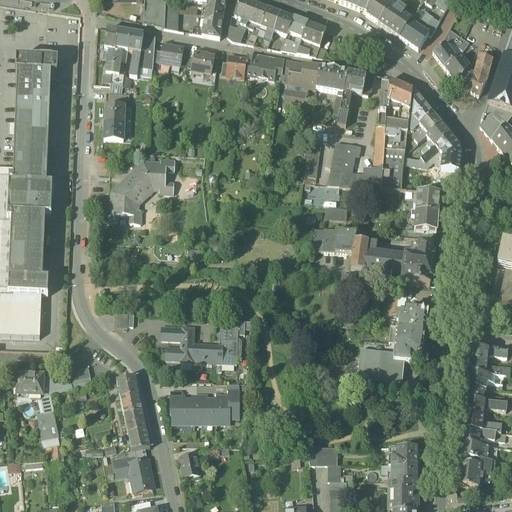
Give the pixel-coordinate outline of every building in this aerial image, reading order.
[(144,0),(143,27),(164,32),(165,7),(164,0),(144,0)] [(164,0),(165,7),(173,8),(173,0),(164,0)] [(224,14),(226,0),(185,0),(185,3),(202,5),(206,5),(206,12),(224,14)] [(365,15),(369,0),(341,0),(340,6),(365,15)] [(366,18),(378,26),(389,8),(377,0),(369,0),(365,15),(365,17),(366,18)] [(437,0),(426,0),(423,4),(431,10),(437,0)] [(452,3),(444,0),(437,0),(431,10),(427,17),(439,25),(452,3)] [(234,20),(242,23),(248,25),(254,7),(241,2),(234,20)] [(177,9),(173,8),(165,7),(164,32),(176,35),(176,34),(177,15),(177,9)] [(254,7),(248,25),(260,30),(267,12),(254,7)] [(378,26),(399,40),(409,24),(411,23),(389,8),(378,26)] [(202,11),(177,9),(177,15),(197,17),(194,31),(203,32),(206,12),(202,11)] [(201,39),(219,42),(224,14),(206,12),(203,32),(201,39)] [(280,17),(267,12),(260,30),(267,32),(273,34),(280,17)] [(428,38),(430,39),(439,25),(427,17),(426,16),(421,23),(425,25),(421,32),(428,37),(428,38)] [(293,21),(280,17),(273,34),(276,36),(286,39),(288,36),(293,21)] [(411,23),(409,24),(414,28),(419,21),(414,18),(411,23)] [(300,41),(302,42),(308,27),(293,21),(288,36),(290,37),(299,41),(300,41)] [(421,32),(414,28),(409,24),(399,40),(418,53),(428,38),(428,37),(421,32)] [(259,33),(260,30),(248,25),(246,30),(253,33),(254,33),(254,31),(259,33)] [(232,45),(240,46),(246,30),(240,28),(240,27),(238,27),(236,31),(229,29),(227,41),(232,45)] [(326,34),(308,27),(302,42),(301,43),(307,46),(318,50),(319,50),(320,50),(326,34)] [(191,37),(201,39),(203,32),(194,31),(192,31),(192,36),(191,36),(191,37)] [(104,52),(109,52),(115,53),(115,52),(118,34),(107,32),(104,52)] [(272,37),(273,34),(267,32),(266,35),(263,43),(269,45),(272,37)] [(511,32),(503,59),(511,62),(511,32)] [(445,40),(456,48),(461,41),(449,33),(445,40)] [(118,34),(115,52),(122,53),(127,54),(130,36),(118,34)] [(127,54),(133,55),(140,56),(143,38),(130,36),(127,54)] [(244,47),(253,49),(257,39),(252,37),(249,36),(244,47)] [(153,73),(153,65),(154,53),(155,40),(143,38),(140,56),(138,71),(153,73)] [(443,44),(445,47),(433,56),(444,71),(457,61),(459,59),(463,53),(456,48),(445,40),(443,44)] [(464,43),(461,41),(456,48),(463,53),(464,54),(469,46),(464,43)] [(281,54),(288,56),(292,45),(287,43),(285,43),(282,50),(281,54)] [(299,48),(299,50),(304,52),(307,46),(301,43),(299,48)] [(299,50),(299,48),(297,47),(292,45),(288,56),(296,57),(299,50)] [(179,70),(180,70),(182,58),(183,54),(162,50),(162,54),(159,66),(172,69),(173,66),(180,67),(179,70)] [(312,55),(304,52),(299,50),(296,57),(311,60),(312,55)] [(315,61),(322,62),(326,52),(320,50),(319,50),(315,61)] [(113,66),(115,53),(109,52),(107,65),(113,66)] [(119,77),(122,53),(115,52),(115,53),(113,66),(111,76),(119,78),(119,77)] [(162,54),(154,53),(153,65),(159,66),(162,54)] [(138,71),(140,56),(133,55),(129,79),(137,80),(138,71)] [(191,76),(203,78),(204,75),(211,76),(213,64),(213,61),(206,60),(207,58),(198,56),(198,57),(195,57),(194,60),(192,72),(191,76)] [(267,82),(274,83),(276,73),(282,74),(283,64),(277,62),(247,57),(246,63),(244,78),(257,80),(260,75),(266,76),(267,82)] [(180,70),(186,71),(188,59),(182,58),(180,70)] [(479,58),(474,77),(486,83),(492,62),(491,62),(479,58)] [(188,59),(186,71),(192,72),(194,60),(188,59)] [(444,71),(457,88),(467,72),(468,71),(459,59),(457,61),(444,71)] [(487,108),(511,116),(511,62),(503,59),(487,108)] [(227,80),(244,82),(244,78),(246,63),(229,60),(229,66),(227,80)] [(8,179),(8,180),(9,181),(9,185),(8,186),(8,187),(9,187),(8,214),(7,214),(7,216),(8,216),(7,220),(7,221),(7,222),(8,222),(9,222),(11,222),(8,292),(8,296),(41,298),(45,298),(46,298),(46,299),(48,299),(48,297),(47,297),(47,296),(48,283),(48,282),(48,281),(47,281),(46,281),(42,281),(45,217),(49,217),(49,218),(51,218),(51,216),(50,216),(52,189),(52,188),(52,187),(51,186),(51,187),(50,187),(46,187),(48,140),(51,76),(57,76),(57,63),(53,63),(53,62),(46,62),(16,61),(15,74),(17,75),(15,128),(14,139),(13,172),(13,179),(10,179),(8,179)] [(282,76),(294,78),(296,69),(296,66),(283,64),(282,74),(282,76)] [(303,67),(302,70),(301,79),(318,82),(319,70),(303,67)] [(316,92),(318,82),(301,79),(302,70),(296,69),(294,78),(282,76),(280,86),(287,87),(283,106),(285,107),(286,109),(292,110),(295,108),(306,110),(308,97),(307,97),(308,91),(316,92)] [(338,96),(343,97),(343,95),(347,75),(319,70),(318,82),(316,92),(338,96)] [(470,75),(467,72),(457,88),(457,89),(478,100),(486,83),(474,77),(470,75)] [(351,96),(362,98),(365,79),(365,78),(347,75),(343,95),(351,96)] [(110,87),(122,89),(124,78),(119,77),(119,78),(111,76),(110,87)] [(374,80),(365,79),(362,98),(368,99),(368,96),(371,94),(373,85),(374,80)] [(397,125),(408,127),(412,93),(389,83),(387,103),(400,108),(399,113),(397,125)] [(343,97),(339,118),(347,120),(351,96),(343,95),(343,97)] [(333,117),(339,118),(343,97),(338,96),(333,117)] [(419,128),(419,129),(433,118),(415,96),(412,116),(414,118),(412,119),(414,122),(419,127),(419,128)] [(378,130),(385,131),(386,123),(386,120),(387,103),(387,97),(381,97),(380,97),(379,113),(378,113),(378,114),(379,114),(378,130)] [(386,120),(392,121),(393,112),(399,113),(400,108),(387,103),(386,120)] [(105,108),(105,126),(123,126),(124,109),(105,108)] [(490,143),(492,145),(506,129),(505,128),(507,126),(506,125),(507,121),(510,121),(511,118),(511,116),(487,108),(484,118),(483,117),(480,124),(482,124),(480,130),(480,131),(481,131),(490,143)] [(345,130),(347,120),(339,118),(337,129),(345,130)] [(440,128),(433,118),(419,129),(427,139),(440,128)] [(411,127),(415,132),(419,129),(419,128),(419,127),(414,122),(411,124),(411,127)] [(380,192),(400,194),(403,167),(404,160),(408,127),(397,125),(386,123),(385,131),(385,133),(382,171),(382,174),(380,192)] [(123,144),(123,126),(105,126),(104,143),(123,144)] [(426,140),(430,145),(434,150),(449,138),(440,128),(427,139),(426,140)] [(421,143),(426,140),(427,139),(419,129),(415,132),(413,134),(418,139),(421,143)] [(492,145),(497,151),(511,135),(506,129),(492,145)] [(373,171),(382,171),(385,133),(385,131),(378,130),(376,130),(373,171)] [(511,134),(511,135),(497,151),(508,164),(511,158),(511,134)] [(440,172),(459,174),(460,156),(458,149),(449,138),(434,150),(425,157),(419,163),(407,161),(404,160),(403,167),(426,171),(433,165),(430,161),(439,154),(441,156),(442,159),(440,172)] [(309,144),(307,162),(318,163),(321,145),(309,144)] [(425,157),(434,150),(430,145),(421,152),(425,157)] [(328,189),(339,189),(347,148),(336,146),(328,189)] [(339,189),(363,191),(364,177),(351,177),(355,160),(356,154),(359,155),(360,151),(347,148),(339,189)] [(316,181),(318,163),(307,162),(305,180),(316,181)] [(130,227),(140,228),(141,213),(137,213),(138,208),(153,193),(159,193),(159,197),(173,198),(174,187),(165,187),(166,174),(174,175),(175,164),(160,163),(160,167),(148,166),(112,200),(111,212),(107,212),(107,226),(117,227),(118,218),(130,219),(130,227)] [(13,172),(0,170),(0,179),(8,180),(8,179),(10,179),(13,179),(13,172)] [(363,191),(380,192),(382,174),(365,172),(364,177),(363,191)] [(0,292),(8,292),(11,222),(9,222),(8,222),(7,222),(7,221),(7,220),(8,216),(7,216),(7,214),(8,214),(9,187),(8,187),(8,186),(9,185),(9,181),(8,180),(0,179),(0,292)] [(315,188),(316,181),(305,180),(303,187),(315,188)] [(443,197),(456,198),(457,187),(445,186),(443,197)] [(416,210),(416,215),(438,217),(439,217),(440,197),(417,195),(416,201),(413,201),(413,203),(413,210),(416,210)] [(403,215),(412,215),(416,215),(416,210),(413,210),(413,203),(407,202),(407,207),(404,207),(403,215)] [(345,224),(346,212),(325,211),(324,223),(345,224)] [(438,217),(416,215),(415,221),(414,233),(414,234),(436,235),(438,217)] [(393,287),(401,287),(404,259),(375,255),(376,247),(355,244),(356,236),(314,233),(313,255),(352,257),(350,273),(393,278),(393,287)] [(511,239),(510,249),(501,247),(496,271),(497,271),(498,268),(506,270),(505,273),(497,312),(511,314),(511,239)] [(412,256),(411,260),(433,262),(435,247),(418,245),(418,246),(412,246),(410,256),(412,256)] [(213,255),(216,256),(219,254),(219,251),(218,248),(214,248),(212,250),(211,253),(213,255)] [(411,260),(404,259),(401,287),(430,289),(430,282),(431,283),(433,262),(411,260)] [(397,299),(411,300),(411,292),(398,291),(397,299)] [(0,339),(39,341),(41,298),(8,296),(8,292),(0,292),(0,339)] [(398,333),(424,335),(426,323),(427,323),(427,321),(430,322),(430,315),(428,315),(428,313),(417,312),(417,310),(410,309),(410,312),(400,311),(397,310),(396,322),(399,322),(398,333)] [(127,332),(127,330),(128,318),(114,317),(113,331),(127,332)] [(238,338),(244,338),(245,324),(227,323),(226,330),(238,330),(238,338)] [(221,367),(236,368),(237,358),(241,358),(241,344),(239,342),(237,342),(238,338),(238,330),(226,330),(220,329),(219,349),(193,347),(194,331),(182,331),(182,332),(162,331),(161,343),(181,344),(182,344),(181,350),(180,350),(180,351),(181,351),(181,352),(166,351),(165,363),(180,364),(180,365),(192,365),(193,365),(203,366),(203,361),(213,362),(213,366),(221,367)] [(358,380),(402,385),(404,365),(394,364),(398,333),(390,332),(388,346),(362,344),(358,380)] [(411,365),(416,366),(417,361),(420,362),(422,360),(422,358),(422,356),(422,351),(423,351),(424,335),(398,333),(394,364),(404,365),(411,366),(411,365)] [(468,363),(486,365),(487,360),(495,361),(507,362),(507,354),(470,350),(468,363)] [(486,371),(486,365),(468,363),(468,364),(467,372),(468,372),(467,376),(503,380),(509,381),(510,373),(486,371)] [(69,385),(78,383),(90,381),(88,372),(67,377),(69,384),(69,385)] [(36,377),(36,378),(24,377),(24,379),(18,379),(17,388),(21,388),(21,397),(31,397),(31,401),(41,402),(43,408),(52,406),(50,398),(71,393),(69,385),(69,384),(56,387),(55,388),(55,389),(49,389),(50,380),(42,380),(41,378),(40,377),(39,376),(37,376),(36,377)] [(502,388),(503,380),(467,376),(465,391),(483,393),(485,393),(486,386),(502,388)] [(116,383),(120,401),(138,398),(134,379),(116,383)] [(92,389),(90,381),(78,383),(79,391),(92,389)] [(71,393),(79,391),(78,383),(69,385),(71,393)] [(464,403),(482,405),(483,398),(483,393),(465,391),(464,403)] [(217,400),(217,403),(217,424),(229,424),(229,421),(239,421),(239,394),(228,394),(228,400),(217,400)] [(120,401),(124,419),(142,415),(138,398),(120,401)] [(507,401),(483,398),(482,405),(506,407),(507,401)] [(194,399),(194,403),(194,424),(206,424),(206,427),(217,427),(217,424),(217,403),(207,403),(207,399),(194,399)] [(183,427),(194,427),(194,424),(194,403),(184,403),(184,400),(182,400),(170,400),(170,417),(172,417),(172,424),(183,424),(183,427)] [(464,403),(463,417),(482,419),(483,413),(506,415),(506,407),(482,405),(464,403)] [(53,414),(52,406),(43,408),(44,416),(53,414)] [(36,418),(42,444),(53,441),(50,428),(56,427),(54,416),(53,414),(44,416),(36,418)] [(124,419),(128,437),(145,433),(142,415),(124,419)] [(461,433),(480,435),(481,426),(482,419),(463,417),(461,432),(461,433)] [(501,429),(481,426),(480,435),(495,437),(500,437),(501,429)] [(149,451),(145,433),(128,437),(132,454),(143,452),(149,451)] [(460,437),(459,447),(477,449),(478,442),(494,444),(495,437),(480,435),(461,433),(460,437)] [(494,444),(505,445),(505,438),(500,437),(495,437),(494,444)] [(471,462),(486,464),(487,450),(477,449),(459,447),(458,461),(467,462),(471,462)] [(497,451),(487,450),(486,464),(492,465),(496,465),(497,451)] [(308,453),(309,464),(330,464),(330,451),(317,451),(308,451),(308,453)] [(129,462),(130,467),(145,463),(143,452),(132,454),(128,455),(129,462)] [(391,469),(416,469),(416,452),(397,452),(397,459),(391,459),(391,469)] [(179,460),(183,482),(199,479),(195,458),(195,457),(188,459),(179,460)] [(130,478),(134,496),(154,492),(154,491),(153,491),(148,464),(148,463),(145,463),(130,467),(129,462),(114,465),(117,480),(124,479),(124,476),(129,475),(130,478)] [(455,489),(477,492),(478,483),(481,484),(482,475),(479,474),(479,471),(490,473),(491,473),(492,465),(486,464),(471,462),(471,467),(466,467),(457,465),(457,467),(456,476),(455,489)] [(490,474),(502,476),(503,466),(496,465),(492,465),(491,473),(490,473),(490,474)] [(511,466),(503,466),(502,476),(508,477),(511,483),(511,466)] [(330,485),(330,486),(341,485),(340,469),(337,469),(330,469),(327,469),(328,485),(330,485)] [(397,478),(397,486),(416,486),(416,469),(391,469),(391,478),(397,478)] [(330,486),(330,501),(343,500),(343,501),(347,501),(346,485),(341,485),(330,486)] [(388,508),(387,511),(415,511),(416,511),(416,486),(397,486),(389,485),(389,494),(392,494),(392,508),(388,508)] [(329,511),(342,511),(343,501),(343,500),(330,501),(329,511)]
